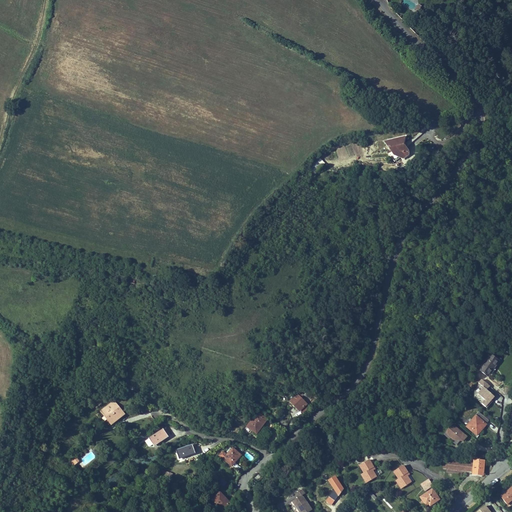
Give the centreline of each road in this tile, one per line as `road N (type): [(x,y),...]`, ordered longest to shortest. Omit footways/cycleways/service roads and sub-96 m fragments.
road 1 (unclassified): [(375,0),(471,99),(478,127),(451,177),(402,236),(367,364),(267,458)]
road 2 (track): [(45,0),(0,149)]
road 3 (track): [(0,325),(29,349),(120,381)]
